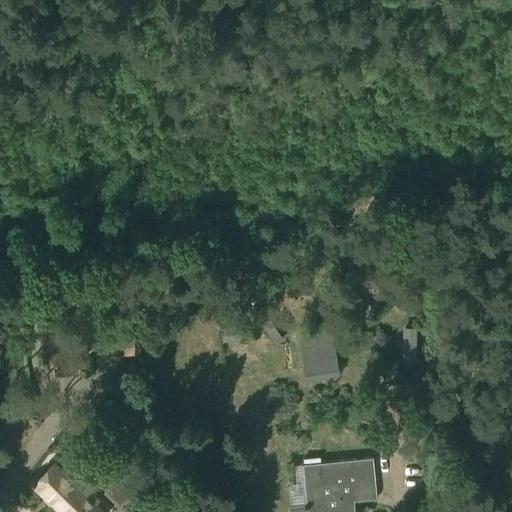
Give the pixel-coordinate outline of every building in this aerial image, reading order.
[(97,259),(41,267),(46,294),(100,284),(97,259)] [(404,325),(404,356),(415,356),(415,325),(404,325)] [(332,328),(310,332),(313,357),(336,354),(332,328)] [(134,330),(108,331),(108,354),(135,354),(134,330)] [(74,339),(46,344),(51,377),(79,373),(74,339)] [(309,504),(290,506),(290,511),(367,511),(367,508),(355,509),(354,498),(376,496),(373,457),(305,463),(309,504)] [(46,481),(40,487),(65,511),(102,511),(51,464),(40,476),(46,481)] [(154,480),(152,492),(162,500),(174,493),(171,477),(154,480)]
